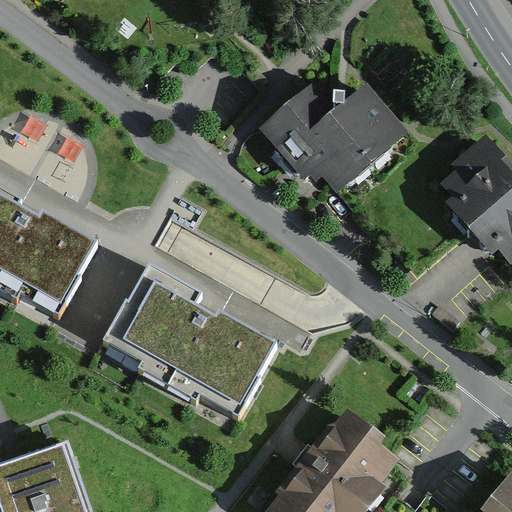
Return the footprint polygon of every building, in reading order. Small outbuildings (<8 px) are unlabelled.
[(267,132),(341,207),(418,132),(370,83),(340,112),(315,86),(267,132)] [(511,164),(491,143),(442,190),(511,262),(511,164)] [(105,245),(0,184),(0,282),(63,319),(105,245)] [(290,343),(151,264),(107,342),(245,421),(290,343)] [(369,511),(414,453),(350,405),(272,508),(278,511),(369,511)] [(95,511),(73,440),(0,462),(0,511),(95,511)] [(511,511),(511,490),(495,511),(511,511)]
